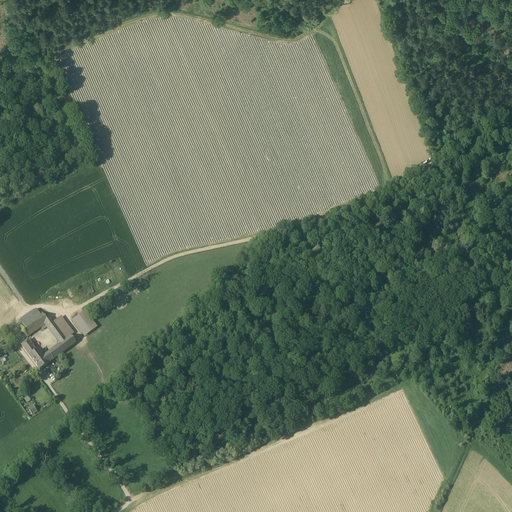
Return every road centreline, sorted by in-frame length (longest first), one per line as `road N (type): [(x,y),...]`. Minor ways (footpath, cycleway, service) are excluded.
road 1 (track): [(511,104),(415,174),(353,206),(261,238),(181,254),(76,308),(26,310)]
road 2 (track): [(433,162),(409,115),(376,0)]
road 3 (track): [(252,446),(128,501)]
